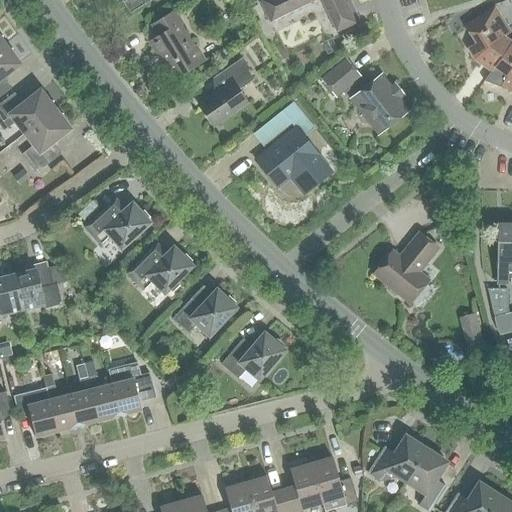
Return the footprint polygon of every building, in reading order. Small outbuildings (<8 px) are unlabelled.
[(119,0),(128,13),(144,4),(143,3),(148,0),(119,0)] [(319,0),(335,32),(358,21),(352,8),(347,10),(342,0),(261,0),(259,2),(268,22),(313,0),(319,0)] [(473,60),(490,72),(493,68),(493,67),(511,43),(510,42),(503,37),(509,33),(493,7),(463,26),(474,43),(465,48),(473,60)] [(166,64),(175,78),(203,61),(173,11),(151,25),(157,36),(148,42),(163,66),(166,64)] [(511,40),(510,42),(511,43),(493,67),(493,68),(490,72),(483,81),(498,87),(501,83),(510,89),(509,91),(511,92),(511,40)] [(3,45),(0,47),(0,95),(9,88),(1,77),(18,64),(3,45)] [(319,78),(335,98),(360,77),(344,58),(319,78)] [(237,90),(252,79),(246,71),(248,70),(240,59),(218,74),(226,85),(197,105),(212,127),(246,103),(237,90)] [(407,111),(379,76),(352,97),(380,132),(407,111)] [(14,122),(23,133),(53,110),(39,91),(22,104),(13,93),(0,102),(0,127),(2,131),(14,122)] [(304,193),(328,173),(313,155),(315,153),(302,137),(313,128),(292,102),(280,111),(295,130),(255,162),(274,186),(285,177),(293,178),(304,193)] [(68,129),(53,110),(23,133),(32,145),(20,154),(35,173),(60,153),(51,142),(68,129)] [(29,178),(22,168),(11,177),(18,186),(29,178)] [(114,199),(83,227),(99,245),(108,237),(119,250),(149,223),(131,203),(124,209),(114,199)] [(511,264),(511,224),(496,224),(496,264),(496,284),(506,284),(506,264),(511,264)] [(418,272),(437,249),(417,233),(398,256),(392,251),(372,275),(408,304),(427,280),(418,272)] [(156,245),(127,275),(142,290),(150,282),(163,294),(164,294),(175,283),(191,266),(172,247),(165,254),(156,245)] [(34,269),(12,274),(22,311),(43,305),(44,309),(57,305),(60,300),(56,284),(68,281),(55,266),(47,268),(45,261),(33,264),(34,269)] [(0,315),(22,311),(12,274),(0,277),(0,315)] [(175,283),(164,294),(170,300),(181,289),(175,283)] [(195,325),(208,337),(235,308),(215,289),(200,305),(191,297),(171,319),(187,334),(195,325)] [(257,381),(283,350),(263,333),(248,349),(239,341),(220,364),(236,378),(244,369),(257,381)] [(464,341),(467,353),(484,348),(481,336),(464,341)] [(97,421),(118,416),(110,384),(98,387),(91,361),(83,363),(84,367),(97,421)] [(118,416),(140,410),(137,400),(155,396),(149,373),(139,375),(136,362),(108,369),(111,384),(110,384),(118,416)] [(75,369),(78,379),(81,391),(68,395),(76,426),(97,421),(84,367),(75,369)] [(181,381),(173,374),(164,383),(172,391),(181,381)] [(55,432),(76,426),(68,395),(56,398),(53,386),(44,388),(55,432)] [(44,388),(32,391),(12,396),(16,413),(27,410),(34,437),(55,432),(44,388)] [(394,475),(404,481),(424,450),(422,448),(421,443),(413,438),(407,439),(404,437),(393,454),(383,447),(367,473),(377,479),(376,481),(393,478),(394,475)] [(445,463),(442,461),(441,455),(432,450),(427,451),(424,450),(404,481),(424,494),(417,505),(427,511),(444,486),(434,479),(445,463)] [(331,457),(309,464),(321,503),(342,497),(344,506),(356,502),(349,478),(338,481),(331,457)] [(293,487),(282,490),(288,511),(300,511),(300,509),(321,503),(309,464),(288,470),(293,487)] [(266,476),(244,482),(252,511),(288,511),(282,490),(270,493),(266,476)] [(252,511),(244,482),(223,489),(229,511),(252,511)] [(487,511),(497,496),(495,495),(494,490),(486,484),(480,485),(477,484),(466,500),(456,494),(444,511),(487,511)] [(205,511),(200,495),(199,496),(193,492),(184,495),(182,501),(179,501),(182,511),(205,511)] [(511,511),(511,501),(505,497),(500,498),(497,496),(487,511),(511,511)] [(182,511),(179,501),(158,507),(159,511),(182,511)]
